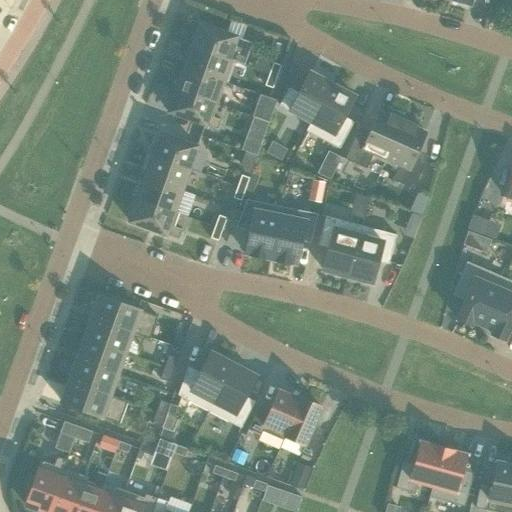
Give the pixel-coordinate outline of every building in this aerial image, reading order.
[(241,38),(199,24),(198,29),(196,28),(189,45),(233,61),(241,38)] [(233,61),(189,45),(185,57),(187,58),(184,67),(225,82),(233,61)] [(280,65),(273,62),(269,74),(276,76),(280,65)] [(225,82),(184,67),(180,77),(178,76),(174,88),(217,104),(225,82)] [(289,87),(279,104),(288,109),(287,111),(309,123),(311,124),(332,82),(309,70),(297,91),(289,87)] [(276,76),(269,74),(264,85),(272,88),(276,76)] [(309,123),(306,130),(339,148),(353,121),(344,117),(356,95),(332,82),(311,124),(309,123)] [(217,104),(174,88),(168,105),(170,106),(168,111),(217,129),(221,120),(212,117),(217,104)] [(276,101),(260,95),(256,106),(272,111),(276,101)] [(389,116),(379,111),(356,164),(366,168),(372,155),(385,160),(403,119),(390,113),(389,116)] [(269,122),(253,116),(247,133),(263,139),(269,122)] [(415,127),(416,124),(403,119),(385,160),(398,166),(392,179),(413,188),(425,161),(414,156),(425,131),(415,127)] [(197,146),(160,133),(158,138),(156,138),(150,155),(189,169),(197,146)] [(189,169),(150,155),(146,167),(148,168),(144,177),(181,190),(189,169)] [(249,177),(241,174),(237,186),(245,189),(249,177)] [(181,190),(144,177),(141,186),(139,186),(135,198),(178,213),(178,212),(174,211),(181,190)] [(245,189),(237,186),(233,197),(241,200),(245,189)] [(178,213),(135,198),(129,215),(131,216),(129,221),(178,239),(182,229),(173,226),(178,213)] [(270,259),(281,207),(246,200),(235,228),(249,231),(245,253),(270,259)] [(301,241),(310,243),(317,214),(281,207),(270,259),(296,264),(301,241)] [(226,218),(218,215),(214,226),(222,229),(226,218)] [(326,216),(319,242),(330,246),(323,270),(328,271),(328,272),(342,276),(343,276),(348,277),(362,227),(326,216)] [(222,229),(214,226),(210,238),(218,240),(222,229)] [(362,227),(348,277),(353,279),(368,283),(373,284),(380,259),(391,262),(398,237),(362,227)] [(503,281),(467,265),(456,290),(468,296),(458,319),(471,325),(472,321),(484,326),(503,281)] [(511,285),(503,281),(484,326),(495,331),(493,335),(506,340),(511,326),(511,285)] [(92,318),(130,332),(149,338),(157,316),(100,295),(92,318)] [(85,339),(123,352),(130,332),(92,318),(85,339)] [(186,338),(176,334),(172,346),(181,349),(186,338)] [(85,339),(77,360),(115,374),(123,352),(85,339)] [(188,368),(179,394),(208,410),(233,363),(228,360),(229,360),(215,352),(215,353),(210,350),(198,373),(188,368)] [(178,359),(168,355),(164,367),(174,371),(178,359)] [(70,380),(108,394),(115,374),(77,360),(70,380)] [(233,363),(208,410),(239,427),(252,402),(244,398),(256,375),(251,372),(252,372),(238,365),(233,363)] [(174,371),(164,367),(160,379),(170,382),(174,371)] [(127,400),(108,394),(70,380),(62,403),(119,423),(127,400)] [(299,399),(278,390),(269,410),(258,405),(248,428),(261,434),(262,431),(282,439),(299,399)] [(321,407),(300,398),(299,399),(282,439),(283,440),(285,437),(303,444),(299,452),(312,458),(322,435),(311,430),(321,407)] [(171,404),(161,400),(157,412),(166,415),(171,404)] [(68,415),(57,411),(54,418),(65,422),(68,415)] [(166,415),(157,412),(153,424),(162,427),(166,415)] [(79,419),(68,415),(65,422),(77,427),(79,419)] [(109,429),(97,425),(95,433),(106,437),(109,429)] [(120,434),(109,429),(106,437),(117,441),(120,434)] [(158,437),(147,433),(144,441),(155,445),(158,437)] [(443,449),(420,443),(414,465),(403,461),(395,487),(414,493),(417,482),(432,486),(443,449)] [(173,452),(184,456),(187,449),(176,445),(173,452)] [(465,455),(443,449),(432,486),(446,490),(444,500),(464,506),(470,483),(459,480),(465,455)] [(31,492),(26,505),(46,511),(62,468),(64,460),(57,457),(54,465),(42,461),(35,480),(31,478),(27,491),(31,492)] [(511,502),(511,464),(496,461),(491,486),(479,483),(475,507),(496,511),(498,502),(511,505),(511,502)] [(222,476),(225,469),(214,465),(211,472),(222,476)] [(62,468),(46,511),(69,511),(81,480),(82,475),(62,468)] [(225,469),(222,476),(234,481),(237,473),(225,469)] [(81,480),(69,511),(92,511),(101,487),(81,480)] [(263,491),(266,484),(255,480),(252,487),(263,491)] [(101,487),(92,511),(115,511),(123,490),(103,483),(101,487)] [(123,490),(115,511),(149,511),(155,498),(145,494),(144,497),(123,490)]
